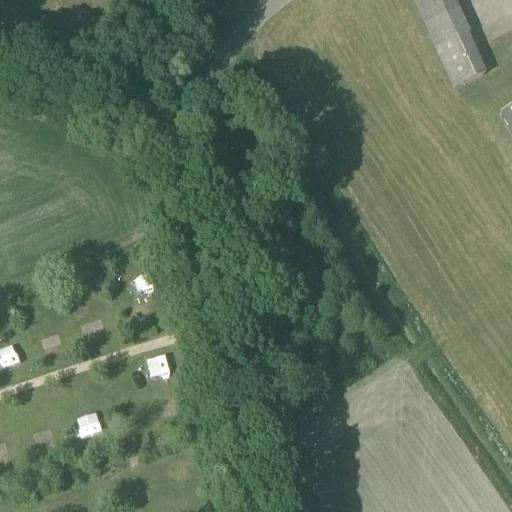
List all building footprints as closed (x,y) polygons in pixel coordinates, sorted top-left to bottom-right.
[(411,0),(452,91),(485,76),(468,36),(470,36),(454,0),(411,0)] [(511,138),(511,109),(499,117),(511,138)] [(159,298),(136,305),(143,327),(166,320),(159,298)] [(100,356),(119,345),(107,325),(88,336),(100,356)] [(21,354),(1,362),(9,384),(30,376),(21,354)] [(185,495),(207,491),(202,465),(181,469),(185,495)] [(60,503),(64,511),(81,511),(89,508),(81,492),(60,503)]
